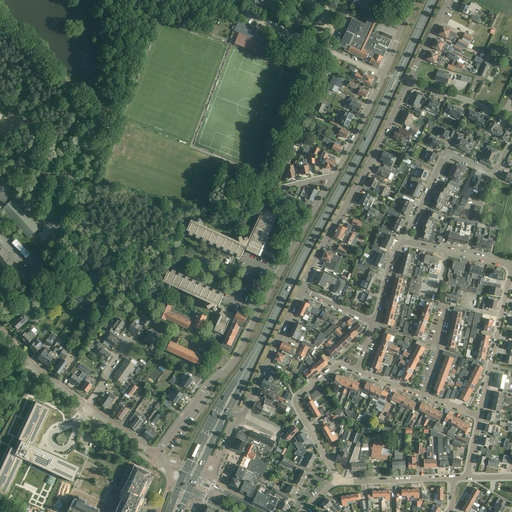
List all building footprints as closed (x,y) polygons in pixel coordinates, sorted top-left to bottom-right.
[(265,0),(250,0),(249,3),(261,9),(265,3),(264,2),(265,0)] [(371,0),(359,0),(359,1),(356,0),(354,0),(353,4),(358,7),(359,5),(366,8),(368,3),(370,4),(371,0)] [(482,7),(471,3),(470,6),(467,5),(466,6),(463,4),(459,11),(466,14),(468,10),(474,13),(476,9),(480,11),(482,7)] [(473,15),(471,19),(481,23),(482,20),(473,15)] [(366,25),(353,19),(340,46),(341,47),(341,48),(348,52),(363,59),(362,61),(365,62),(366,60),(370,62),(370,63),(379,67),(382,62),(382,61),(384,57),(383,57),(387,49),(386,49),(387,47),(388,48),(391,41),(374,33),(374,32),(373,33),(372,32),(376,23),(368,20),(366,25)] [(239,20),(234,31),(264,46),(269,35),(239,20)] [(454,37),(453,37),(455,38),(457,34),(451,31),(451,30),(442,26),(440,30),(454,37)] [(454,37),(440,30),(438,35),(447,39),(447,38),(452,40),(453,37),(454,37)] [(462,40),(469,44),(473,36),(465,33),(462,40)] [(452,47),(445,43),(436,39),(434,43),(449,50),(451,51),(452,47)] [(459,39),(457,43),(459,44),(464,46),(467,48),(468,48),(471,49),(472,48),(473,46),(469,44),(462,40),(459,39)] [(449,50),(434,43),(433,47),(441,51),(446,53),(448,54),(449,50)] [(431,51),(429,55),(445,63),(447,61),(442,59),(443,58),(439,56),(431,51)] [(456,55),(450,52),(448,57),(454,60),(454,59),(459,61),(460,58),(456,55)] [(443,67),(445,63),(429,55),(427,59),(435,63),(443,67)] [(489,66),(484,64),(480,75),(484,77),(489,66)] [(437,73),(435,80),(447,83),(449,76),(448,76),(449,73),(438,70),(438,73),(437,73)] [(363,75),(357,72),(354,79),(363,83),(364,82),(371,85),(373,81),(374,79),(374,78),(373,78),(374,77),(372,76),(371,77),(367,75),(366,76),(363,75)] [(330,84),(339,87),(343,79),(333,75),(330,84)] [(362,86),(351,81),(348,86),(355,90),(356,90),(359,91),(358,94),(359,95),(361,96),(361,95),(365,97),(366,96),(367,97),(368,94),(367,94),(368,92),(364,90),(364,88),(362,87),(362,86)] [(337,93),(339,87),(330,84),(328,89),(337,93)] [(422,96),(414,93),(412,97),(413,97),(411,100),(410,100),(408,103),(417,107),(422,96)] [(359,100),(351,96),(349,101),(351,103),(349,108),(358,112),(359,111),(359,112),(360,111),(361,109),(361,108),(360,108),(362,105),(357,103),(359,100)] [(431,99),(427,107),(431,109),(430,111),(436,114),(439,115),(441,110),(438,109),(440,104),(437,102),(438,101),(435,99),(434,101),(431,99)] [(320,102),(318,105),(324,108),(324,109),(327,110),(330,103),(327,102),(321,100),(320,102)] [(449,104),(445,112),(455,117),(455,118),(459,120),(463,111),(449,104)] [(477,113),(470,110),(467,118),(476,122),(475,124),(482,127),(485,121),(480,119),(481,116),(476,114),(477,113)] [(340,114),(339,115),(343,117),(351,121),(352,118),(354,119),(355,116),(354,115),(345,111),(344,114),(341,113),(340,114)] [(413,115),(405,112),(403,117),(402,119),(401,119),(399,123),(408,127),(413,115)] [(351,121),(343,117),(340,123),(348,127),(351,121)] [(495,136),(500,129),(497,127),(499,125),(492,121),(487,129),(487,130),(495,136)] [(341,128),(339,127),(336,133),(338,134),(346,138),(349,132),(341,128)] [(450,132),(441,128),(438,135),(447,139),(449,137),(452,138),(455,131),(451,130),(450,132)] [(411,134),(400,129),(397,133),(395,132),(392,138),(401,142),(403,137),(409,140),(411,134)] [(502,131),(500,129),(495,136),(504,142),(505,141),(510,134),(504,129),(502,131)] [(436,137),(431,134),(429,139),(432,140),(430,145),(439,149),(442,142),(435,139),(436,137)] [(456,147),(461,149),(465,140),(462,139),(464,136),(458,134),(455,141),(458,142),(456,147)] [(325,138),(323,141),(327,142),(326,143),(329,145),(328,147),(332,149),(340,153),(340,152),(341,152),(342,151),(341,150),(343,147),(340,146),(335,143),(336,143),(335,142),(325,138)] [(465,140),(461,149),(466,152),(468,147),(472,148),(475,141),(469,139),(466,138),(465,140)] [(304,148),(307,142),(300,139),(297,145),(304,148)] [(488,151),(486,154),(495,158),(498,153),(493,151),(494,148),(488,145),(485,150),(488,151)] [(426,152),(423,158),(426,159),(426,160),(433,163),(436,154),(433,153),(434,150),(428,147),(426,152)] [(323,152),(321,157),(324,158),(322,164),(324,165),(324,166),(330,169),(330,168),(332,169),(334,165),(335,165),(336,164),(335,163),(335,162),(326,158),(328,154),(323,152)] [(385,164),(388,166),(391,167),(394,162),(391,160),(393,156),(384,152),(381,159),(386,162),(385,164)] [(493,164),(495,158),(486,154),(485,158),(482,157),(480,162),(486,165),(487,162),(493,164)] [(298,167),(297,168),(298,170),(299,171),(301,170),(302,175),(309,173),(308,169),(309,169),(307,162),(303,163),(302,162),(300,162),(299,163),(299,164),(299,167),(298,167)] [(412,162),(411,165),(415,167),(414,169),(416,171),(415,175),(417,176),(425,180),(428,173),(421,170),(423,167),(412,162)] [(451,170),(460,174),(462,171),(465,172),(468,167),(461,164),(460,167),(454,164),(453,166),(452,165),(451,170)] [(286,170),(287,174),(286,175),(287,179),(288,178),(295,177),(294,173),(295,173),(294,168),(293,165),(289,166),(290,169),(287,170),(286,170)] [(380,166),(377,173),(388,178),(391,180),(394,173),(396,175),(398,170),(396,169),(391,167),(388,166),(387,169),(380,166)] [(449,174),(448,176),(454,179),(453,182),(455,183),(459,185),(462,179),(461,179),(462,176),(460,175),(460,174),(451,170),(449,174)] [(412,188),(420,192),(423,185),(417,183),(419,180),(412,177),(409,183),(413,185),(412,188)] [(466,193),(464,195),(469,198),(473,190),(474,187),(479,190),(483,183),(485,184),(487,180),(486,180),(486,178),(482,178),(481,177),(480,179),(477,177),(475,182),(472,181),(469,188),(468,189),(466,193)] [(381,183),(372,178),(368,185),(375,188),(379,190),(380,186),(381,183)] [(11,191),(2,181),(0,182),(0,200),(1,200),(4,203),(13,194),(11,191)] [(444,187),(443,187),(451,191),(450,191),(452,192),(452,191),(454,192),(456,187),(458,188),(459,185),(455,183),(453,182),(451,181),(449,184),(446,182),(444,187)] [(388,189),(382,187),(379,194),(388,199),(389,197),(385,195),(388,189)] [(442,187),(440,192),(447,195),(448,196),(450,191),(451,191),(443,187),(444,187),(442,187)] [(318,191),(311,188),(308,195),(307,194),(305,199),(306,202),(309,203),(311,200),(313,201),(318,191)] [(406,189),(404,195),(410,198),(411,195),(417,198),(420,192),(412,188),(411,191),(406,189)] [(445,200),(447,195),(440,192),(438,191),(436,196),(445,200)] [(374,199),(364,194),(360,203),(370,208),(374,199)] [(434,201),(435,202),(442,205),(443,205),(444,205),(445,206),(447,201),(445,200),(436,196),(434,201)] [(1,209),(28,238),(39,228),(12,199),(1,209)] [(409,201),(406,200),(403,206),(411,210),(414,204),(409,201)] [(435,202),(432,208),(438,211),(439,209),(441,211),(444,205),(443,205),(442,205),(435,202)] [(400,212),(402,212),(409,216),(411,210),(403,206),(400,204),(399,207),(402,208),(400,212)] [(369,210),(369,211),(375,214),(377,216),(379,211),(377,210),(371,207),(369,210)] [(230,253),(234,255),(235,253),(238,254),(237,256),(241,258),(242,256),(243,254),(243,255),(246,254),(245,250),(246,247),(247,248),(246,250),(261,257),(280,216),(264,208),(249,240),(248,238),(243,239),(242,237),(239,238),(240,242),(192,220),(187,231),(190,232),(189,234),(193,236),(194,234),(197,236),(196,237),(200,239),(201,237),(204,239),(203,241),(207,242),(208,240),(211,242),(210,244),(213,245),(214,244),(217,245),(217,247),(220,249),(221,247),(224,248),(223,250),(227,252),(228,250),(231,251),(230,253)] [(429,216),(437,220),(440,214),(432,210),(429,216)] [(365,222),(372,224),(372,225),(373,223),(372,223),(368,221),(369,217),(371,218),(371,217),(371,216),(370,215),(368,214),(365,222)] [(427,215),(425,220),(433,224),(434,224),(435,225),(437,220),(429,216),(427,215)] [(406,222),(398,218),(395,224),(403,227),(406,222)] [(431,229),(433,224),(425,220),(422,226),(424,226),(431,229)] [(338,225),(336,231),(354,239),(358,241),(361,243),(362,240),(358,238),(359,237),(355,235),(349,232),(352,226),(349,224),(347,229),(340,226),(339,225),(338,225)] [(400,233),(403,227),(395,224),(392,229),(400,233)] [(424,226),(422,231),(423,232),(432,236),(432,235),(434,235),(435,232),(434,230),(431,229),(424,226)] [(453,241),(455,233),(450,232),(451,229),(447,228),(443,236),(448,237),(448,240),(453,241)] [(354,239),(336,231),(333,236),(342,240),(345,241),(345,242),(352,245),(354,239)] [(471,233),(465,231),(463,244),(468,245),(468,242),(472,242),(473,235),(470,234),(471,233)] [(435,237),(432,235),(432,236),(423,232),(421,237),(424,238),(423,242),(432,244),(435,237)] [(476,247),(481,248),(483,239),(478,238),(479,234),(476,233),(473,243),(477,244),(476,247)] [(386,234),(383,240),(385,241),(392,244),(395,238),(388,235),(386,234)] [(488,240),(486,249),(491,250),(492,246),(493,241),(496,242),(497,238),(494,237),(494,238),(489,237),(488,240)] [(26,258),(30,254),(16,239),(11,243),(26,258)] [(392,244),(385,241),(382,247),(389,250),(392,244)] [(340,246),(337,251),(345,255),(348,249),(340,246)] [(0,250),(0,262),(24,288),(37,275),(32,270),(26,276),(7,256),(8,256),(1,249),(0,250)] [(377,252),(374,258),(384,262),(386,256),(380,254),(382,250),(379,249),(378,252),(377,252)] [(322,259),(322,260),(325,261),(323,265),(332,269),(338,256),(333,254),(326,251),(326,252),(325,251),(324,254),(322,259)] [(402,255),(401,258),(403,258),(413,261),(414,255),(415,253),(409,251),(408,254),(404,253),(404,256),(402,255)] [(234,255),(217,291),(216,293),(219,294),(238,254),(235,253),(234,255)] [(421,261),(421,263),(420,265),(418,275),(422,276),(424,266),(423,266),(424,262),(428,263),(427,267),(430,268),(431,264),(433,257),(426,255),(424,262),(421,262),(421,261)] [(433,257),(431,264),(438,265),(440,258),(433,257)] [(384,262),(374,258),(372,264),(381,268),(384,262)] [(456,279),(455,283),(464,285),(465,280),(460,279),(461,274),(462,271),(464,271),(466,264),(460,263),(457,274),(456,279)] [(53,270),(50,267),(48,269),(41,276),(44,278),(53,270)] [(483,268),(477,267),(475,279),(478,279),(479,275),(482,275),(483,268)] [(216,293),(217,291),(213,289),(213,291),(209,290),(210,288),(207,286),(206,288),(203,287),(204,285),(200,283),(199,285),(196,283),(197,281),(193,280),(192,282),(189,280),(190,278),(186,277),(185,279),(182,277),(183,275),(179,273),(179,275),(175,274),(176,272),(173,270),(172,272),(171,272),(168,271),(163,282),(212,304),(207,306),(209,309),(213,307),(215,311),(218,310),(216,306),(222,309),(219,314),(221,315),(214,330),(216,331),(215,332),(216,331),(223,334),(222,337),(229,323),(233,322),(221,347),(225,349),(227,346),(230,348),(232,347),(233,347),(242,326),(245,327),(250,317),(248,316),(238,311),(236,315),(225,310),(226,307),(226,308),(219,305),(220,303),(224,301),(223,298),(223,296),(224,294),(220,292),(219,294),(216,293)] [(370,271),(366,281),(372,284),(375,278),(376,278),(378,274),(370,271)] [(484,276),(484,278),(483,281),(496,283),(497,279),(502,280),(504,272),(495,271),(494,278),(484,276)] [(344,282),(320,272),(315,283),(324,287),(327,281),(336,285),(333,291),(338,294),(344,282)] [(343,274),(341,278),(349,281),(352,274),(348,272),(346,275),(343,274)] [(394,278),(394,280),(395,280),(394,284),(402,285),(405,286),(406,283),(402,282),(403,280),(395,278),(394,278)] [(362,287),(360,291),(369,295),(371,291),(370,290),(372,284),(366,281),(363,280),(361,286),(361,287),(362,287)] [(488,282),(487,286),(488,287),(492,287),(490,294),(499,296),(500,289),(495,288),(496,283),(488,282)] [(68,293),(61,287),(57,291),(64,298),(68,293)] [(400,291),(392,289),(391,295),(402,298),(402,294),(399,294),(400,291)] [(369,295),(360,291),(358,290),(358,291),(357,291),(357,295),(356,296),(356,295),(354,301),(360,304),(361,301),(368,304),(372,296),(369,295)] [(77,292),(74,297),(81,302),(84,297),(77,292)] [(162,297),(150,292),(148,296),(160,301),(162,297)] [(446,294),(445,301),(451,303),(453,295),(453,293),(451,293),(450,295),(446,294)] [(453,295),(451,303),(457,304),(458,298),(461,299),(462,295),(457,294),(456,296),(453,295)] [(95,301),(88,296),(85,300),(92,305),(95,301)] [(177,304),(166,300),(165,302),(158,316),(166,320),(166,319),(188,329),(189,328),(191,329),(192,326),(200,330),(207,316),(198,313),(195,311),(192,319),(174,311),(177,304)] [(300,307),(311,312),(318,316),(321,310),(313,306),(315,303),(313,302),(314,302),(309,300),(308,303),(303,301),(302,302),(301,304),(301,305),(300,307)] [(497,301),(491,300),(489,306),(484,304),(482,309),(489,310),(489,308),(496,309),(497,301)] [(397,303),(389,301),(388,307),(398,309),(399,306),(397,305),(397,303)] [(424,307),(432,310),(434,304),(424,301),(422,306),(424,307)] [(311,312),(300,307),(299,310),(298,310),(297,312),(298,313),(297,314),(304,317),(305,315),(309,316),(311,312)] [(387,312),(397,315),(398,309),(388,307),(387,312)] [(432,310),(424,307),(422,313),(430,315),(432,310)] [(465,320),(467,310),(458,308),(457,312),(454,311),(453,317),(461,319),(465,320)] [(31,319),(25,312),(22,315),(22,314),(12,323),(17,329),(27,320),(28,321),(31,319)] [(328,321),(331,315),(325,312),(322,318),(321,318),(319,321),(323,323),(324,321),(328,323),(328,321)] [(387,312),(385,318),(393,320),(395,320),(397,315),(387,312)] [(477,323),(482,324),(492,326),(493,320),(486,318),(485,321),(478,320),(478,318),(479,318),(479,316),(480,313),(476,312),(475,315),(473,322),(477,323)] [(430,315),(422,313),(420,318),(428,321),(430,315)] [(337,317),(331,315),(328,321),(334,324),(337,317)] [(111,331),(113,333),(115,330),(118,332),(123,326),(125,323),(119,318),(112,327),(109,325),(107,328),(111,331)] [(426,326),(428,321),(420,318),(419,318),(418,321),(419,321),(418,324),(426,326)] [(139,321),(137,319),(135,320),(129,328),(134,332),(134,333),(137,335),(142,327),(138,324),(139,323),(139,321)] [(348,333),(353,338),(358,334),(353,329),(351,326),(346,321),(344,322),(346,325),(349,328),(348,328),(351,331),(348,333)] [(295,323),(292,329),(304,335),(305,331),(301,329),(302,326),(307,328),(308,326),(306,325),(301,322),(300,325),(295,323)] [(359,324),(353,329),(358,334),(360,332),(361,333),(364,330),(363,329),(362,328),(359,324)] [(426,326),(418,324),(417,326),(414,326),(413,328),(424,332),(426,326)] [(482,324),(482,326),(484,327),(483,330),(491,332),(492,326),(482,324)] [(413,328),(411,327),(410,330),(415,332),(414,335),(421,338),(424,332),(413,328)] [(147,334),(143,339),(149,343),(154,337),(157,339),(161,334),(153,328),(151,328),(150,330),(149,329),(148,330),(146,332),(146,333),(147,334)] [(348,343),(353,338),(348,333),(346,335),(343,333),(338,328),(336,330),(338,332),(348,343)] [(36,335),(31,329),(27,334),(25,332),(20,337),(27,344),(32,339),(36,335)] [(304,335),(292,329),(289,336),(300,341),(300,340),(301,336),(303,337),(304,335)] [(382,338),(389,341),(391,336),(394,337),(394,334),(395,332),(386,329),(385,333),(384,333),(382,338)] [(451,329),(449,335),(457,336),(459,337),(460,337),(462,331),(460,331),(451,329)] [(106,340),(103,343),(108,347),(111,344),(115,347),(119,341),(115,338),(116,336),(113,333),(111,331),(109,334),(110,335),(106,341),(106,340)] [(338,332),(336,334),(342,340),(338,343),(343,348),(348,343),(338,332)] [(54,335),(51,333),(47,338),(44,343),(50,346),(52,342),(51,341),(54,335)] [(180,339),(178,338),(175,343),(171,341),(167,350),(200,365),(203,358),(202,357),(203,355),(204,355),(196,351),(195,352),(178,344),(180,339)] [(387,347),(389,341),(382,338),(380,344),(387,347)] [(42,344),(38,339),(34,342),(29,347),(35,352),(39,348),(42,344)] [(329,342),(328,342),(338,352),(343,348),(338,343),(336,345),(334,342),(333,343),(330,340),(329,342)] [(415,350),(422,354),(425,348),(427,344),(417,340),(417,341),(416,344),(418,345),(415,350)] [(458,345),(459,343),(456,342),(448,340),(447,346),(449,347),(448,350),(455,353),(456,348),(455,347),(455,345),(458,345)] [(292,345),(283,341),(280,349),(292,355),(294,350),(291,348),(292,345)] [(106,347),(99,342),(97,345),(99,346),(97,348),(101,351),(98,355),(107,361),(111,354),(104,350),(106,347)] [(329,347),(325,351),(330,357),(332,356),(333,357),(338,352),(328,342),(325,345),(328,347),(329,346),(329,347)] [(387,347),(380,344),(378,350),(385,352),(386,350),(389,351),(394,353),(396,350),(389,348),(387,347)] [(309,348),(303,345),(301,350),(300,349),(297,355),(304,358),(309,348)] [(38,358),(42,362),(48,354),(47,353),(50,349),(46,346),(44,350),(43,350),(38,358)] [(48,354),(42,362),(47,365),(53,357),(56,359),(58,355),(59,354),(61,351),(56,348),(53,352),(50,351),(48,354)] [(63,348),(59,354),(58,355),(64,359),(69,352),(63,348)] [(384,355),(385,352),(378,350),(376,355),(383,358),(386,359),(392,361),(393,358),(384,355)] [(414,353),(412,355),(419,359),(422,354),(415,350),(414,353)] [(410,361),(417,364),(419,359),(406,352),(405,351),(403,355),(408,358),(409,357),(411,358),(410,361)] [(476,360),(478,361),(480,362),(481,359),(485,360),(486,354),(475,351),(475,354),(478,355),(476,360)] [(278,352),(275,359),(282,363),(285,364),(289,356),(286,354),(285,356),(278,352)] [(444,362),(451,364),(453,358),(456,359),(456,357),(457,355),(449,352),(447,356),(446,356),(444,362)] [(322,358),(318,362),(323,368),(328,364),(327,363),(329,361),(324,354),(323,355),(321,356),(322,358)] [(381,364),(383,358),(376,355),(374,361),(381,364)] [(467,357),(466,360),(473,362),(472,362),(471,365),(474,367),(472,370),(473,371),(474,370),(481,374),(484,368),(476,365),(478,361),(476,360),(473,359),(471,358),(467,357)] [(124,363),(134,370),(135,368),(134,367),(136,364),(127,358),(124,363)] [(318,372),(323,368),(318,362),(315,364),(310,358),(308,360),(318,372)] [(68,363),(62,359),(58,364),(54,370),(59,374),(62,376),(66,370),(65,369),(68,363)] [(400,362),(414,370),(417,364),(410,361),(408,364),(406,362),(401,359),(400,362)] [(309,370),(314,376),(318,372),(308,360),(306,361),(311,368),(309,370)] [(381,364),(374,361),(371,367),(377,369),(376,371),(380,372),(381,370),(379,369),(381,364)] [(404,371),(411,375),(414,370),(400,362),(398,366),(403,368),(403,367),(406,368),(404,371)] [(444,362),(442,367),(459,373),(461,368),(457,367),(456,370),(453,369),(453,368),(450,367),(451,364),(444,362)] [(134,370),(124,363),(120,368),(129,374),(131,371),(133,372),(134,370)] [(91,370),(82,364),(81,365),(80,364),(77,368),(88,376),(91,370)] [(442,367),(440,373),(447,376),(448,373),(451,374),(451,373),(458,376),(459,373),(442,367)] [(120,368),(117,372),(127,380),(129,378),(127,377),(129,374),(120,368)] [(309,380),(314,376),(309,370),(304,374),(303,372),(301,373),(304,377),(305,375),(309,380)] [(474,370),(473,371),(471,376),(478,380),(481,374),(474,370)] [(411,375),(404,371),(401,377),(398,375),(396,379),(400,381),(400,380),(404,383),(406,380),(408,381),(411,375)] [(468,381),(475,385),(478,380),(471,376),(468,374),(468,375),(462,371),(461,373),(470,378),(468,381)] [(127,380),(117,372),(114,377),(122,383),(124,380),(126,381),(127,380)] [(274,377),(269,373),(265,379),(264,379),(261,385),(265,387),(264,389),(268,390),(269,387),(275,390),(278,391),(280,388),(271,384),(272,382),(271,382),(274,377)] [(440,373),(438,379),(454,385),(455,382),(451,381),(451,380),(449,379),(446,378),(447,376),(440,373)] [(73,374),(68,380),(70,381),(72,382),(77,386),(81,380),(74,374),(73,374)] [(499,374),(498,381),(505,382),(508,383),(509,380),(510,376),(507,376),(507,375),(499,374)] [(194,379),(187,375),(185,378),(181,383),(188,388),(194,379)] [(339,387),(340,384),(343,377),(337,375),(335,380),(333,380),(331,384),(339,387)] [(174,376),(170,381),(176,386),(179,383),(176,380),(177,379),(174,376)] [(84,384),(82,388),(84,390),(84,391),(85,392),(86,391),(87,392),(92,386),(93,387),(96,383),(87,377),(84,380),(85,381),(83,383),(84,384)] [(132,383),(126,392),(131,396),(137,387),(136,386),(139,381),(138,379),(138,378),(137,377),(136,378),(132,383)] [(346,386),(348,379),(343,377),(340,384),(346,386)] [(354,381),(348,379),(346,386),(345,389),(344,389),(343,393),(345,394),(348,387),(351,388),(354,381)] [(438,379),(436,384),(443,387),(444,384),(453,387),(454,385),(438,379)] [(460,382),(459,384),(472,391),(475,385),(468,381),(466,380),(464,383),(460,382)] [(351,388),(350,391),(355,393),(352,402),(355,403),(358,397),(359,394),(360,393),(362,387),(359,386),(360,383),(354,381),(351,388)] [(505,382),(498,381),(496,388),(504,389),(507,390),(508,386),(504,386),(505,382)] [(365,386),(363,385),(360,392),(367,395),(369,392),(373,385),(367,382),(365,386)] [(460,391),(469,396),(472,391),(459,384),(457,382),(455,385),(461,388),(460,391)] [(436,384),(433,390),(435,390),(434,394),(442,397),(444,391),(442,390),(443,387),(436,384)] [(378,388),(373,385),(369,392),(371,393),(370,396),(371,396),(369,400),(371,401),(378,388)] [(183,394),(175,388),(173,392),(170,397),(171,398),(177,403),(183,394)] [(380,398),(383,391),(378,388),(371,401),(371,402),(376,405),(380,398)] [(265,402),(270,404),(273,398),(277,400),(277,399),(282,402),(284,398),(279,396),(270,392),(269,392),(262,389),(261,391),(260,390),(259,394),(260,394),(262,396),(266,398),(264,401),(265,402)] [(319,396),(316,391),(311,395),(312,397),(314,400),(319,396)] [(389,393),(383,391),(380,398),(376,405),(383,408),(387,401),(385,400),(389,393)] [(467,402),(469,396),(460,391),(457,397),(467,402)] [(397,402),(401,395),(395,392),(390,402),(396,405),(397,402)] [(495,392),(494,398),(511,401),(511,398),(511,399),(510,399),(510,398),(506,397),(507,394),(504,394),(495,392)] [(116,396),(111,393),(109,396),(106,394),(100,403),(106,407),(110,402),(112,402),(116,396)] [(312,397),(311,395),(307,398),(309,402),(307,403),(311,411),(316,408),(312,400),(311,398),(312,397)] [(406,398),(401,395),(397,402),(400,404),(399,406),(401,407),(406,398)] [(408,408),(411,401),(406,398),(401,407),(399,411),(401,412),(404,406),(408,408)] [(511,401),(494,398),(493,403),(504,406),(505,403),(511,404),(511,401)] [(417,403),(411,401),(408,408),(413,410),(417,403)] [(10,447),(0,469),(0,493),(6,496),(25,455),(32,458),(30,463),(72,482),(75,476),(76,477),(78,474),(76,473),(79,467),(42,450),(37,448),(35,452),(31,450),(33,446),(50,409),(44,406),(45,404),(42,403),(41,405),(35,402),(16,444),(19,445),(16,450),(10,447)] [(270,404),(265,402),(264,405),(260,403),(260,404),(256,402),(253,409),(261,413),(261,412),(270,416),(274,407),(270,404)] [(279,402),(276,407),(282,410),(285,412),(286,412),(288,413),(289,412),(286,410),(288,407),(279,402)] [(127,406),(123,403),(122,405),(120,404),(116,409),(119,411),(116,415),(122,420),(129,410),(125,408),(127,406)] [(424,413),(427,406),(422,403),(418,410),(424,413)] [(426,422),(433,408),(427,406),(424,413),(426,414),(425,417),(423,421),(426,422)] [(318,411),(316,408),(311,411),(315,418),(323,414),(322,412),(325,411),(324,408),(318,411)] [(434,418),(438,411),(433,408),(426,422),(428,423),(430,419),(432,417),(434,418)] [(156,413),(157,411),(154,409),(147,418),(151,420),(156,413)] [(146,417),(137,411),(130,420),(133,422),(130,426),(136,430),(143,420),(146,417)] [(444,414),(438,411),(434,418),(440,421),(444,414)] [(501,413),(492,411),(492,413),(489,412),(487,420),(494,421),(495,417),(500,419),(501,413)] [(161,416),(156,413),(151,420),(156,424),(161,416)] [(445,420),(450,423),(454,416),(448,413),(445,420)] [(450,436),(459,419),(454,416),(450,423),(453,425),(450,430),(449,430),(447,435),(450,436)] [(461,429),(464,422),(459,419),(450,436),(453,438),(458,428),(461,429)] [(325,436),(331,433),(326,425),(324,421),(321,423),(323,427),(321,428),(325,436)] [(464,422),(461,429),(466,432),(465,434),(467,435),(470,429),(468,428),(470,425),(468,424),(468,423),(465,421),(465,422),(464,422)] [(152,427),(148,424),(145,428),(147,429),(143,435),(151,441),(156,435),(155,435),(157,432),(155,431),(156,429),(152,427)] [(486,424),(485,431),(491,433),(494,433),(493,436),(498,437),(499,433),(494,432),(495,426),(493,426),(493,425),(486,424)] [(282,433),(281,435),(284,438),(285,436),(289,440),(290,439),(298,430),(294,426),(288,431),(286,429),(290,426),(286,429),(282,433)] [(244,427),(234,447),(245,452),(244,456),(249,458),(252,459),(247,470),(261,476),(261,475),(262,475),(267,463),(260,459),(261,457),(263,453),(265,454),(267,451),(270,452),(275,442),(269,439),(267,438),(244,427)] [(351,433),(345,431),(342,439),(348,440),(351,433)] [(359,434),(354,432),(351,442),(356,443),(359,434)] [(297,442),(294,443),(298,450),(304,447),(302,443),(307,440),(303,433),(298,436),(295,438),(297,442)] [(331,433),(325,436),(330,443),(338,439),(335,435),(333,436),(331,433)] [(60,434),(59,435),(58,435),(57,436),(57,437),(56,439),(56,441),(57,441),(57,442),(58,443),(59,443),(60,444),(61,444),(62,444),(63,444),(64,443),(65,443),(66,442),(66,441),(66,439),(66,438),(66,437),(65,436),(64,435),(63,434),(62,434),(60,434)] [(467,439),(457,435),(455,438),(466,443),(467,439)] [(483,438),(482,445),(488,446),(489,443),(494,444),(495,438),(490,436),(489,439),(483,438)] [(463,443),(450,438),(450,444),(452,444),(461,448),(463,443)] [(384,442),(374,440),(371,457),(387,460),(388,454),(391,455),(391,449),(383,448),(384,442)] [(352,470),(359,470),(359,460),(358,460),(360,448),(359,447),(361,443),(357,442),(349,464),(352,464),(352,470)] [(348,448),(342,446),(340,452),(342,452),(341,456),(338,455),(336,461),(345,465),(349,454),(347,453),(348,451),(347,451),(348,448)] [(296,452),(295,452),(297,454),(303,456),(306,450),(304,447),(298,450),(296,452)] [(361,451),(359,460),(359,470),(366,470),(366,463),(365,460),(369,459),(369,451),(368,447),(362,448),(361,451)] [(479,456),(478,464),(484,465),(488,466),(489,458),(491,450),(487,449),(481,448),(487,449),(486,455),(486,457),(479,456)] [(309,455),(307,459),(313,462),(316,455),(307,451),(305,454),(309,455)] [(457,460),(456,453),(451,453),(451,464),(453,464),(453,467),(461,466),(460,459),(457,460)] [(302,456),(298,465),(303,467),(304,465),(310,468),(313,462),(307,459),(302,456)] [(441,456),(438,456),(438,462),(440,461),(441,467),(448,467),(448,461),(448,458),(444,458),(444,457),(441,457),(441,456)] [(296,463),(284,457),(281,463),(293,469),(296,463)] [(418,461),(418,457),(409,458),(409,468),(417,468),(416,461),(418,461)] [(488,466),(498,468),(499,460),(489,458),(488,466)] [(261,476),(244,468),(239,466),(236,465),(233,471),(236,473),(234,476),(235,476),(234,478),(233,478),(230,484),(238,488),(238,487),(240,488),(239,491),(251,496),(259,480),(261,476)] [(149,473),(135,466),(121,496),(123,497),(116,511),(96,511),(97,511),(98,510),(84,503),(85,501),(79,498),(78,501),(74,500),(70,508),(77,511),(137,511),(143,499),(141,498),(151,477),(148,475),(149,473)] [(299,476),(304,479),(308,472),(297,467),(296,469),(300,472),(299,476)] [(289,477),(281,473),(279,477),(287,481),(289,477)] [(261,475),(261,476),(259,480),(268,485),(270,479),(262,475),(261,475)] [(304,479),(299,476),(297,479),(292,477),(290,480),(301,485),(304,479)] [(273,480),(270,479),(268,485),(279,490),(281,487),(275,485),(274,485),(271,484),(273,480)] [(290,484),(284,481),(282,484),(288,488),(286,491),(293,495),(297,488),(290,484)] [(264,507),(271,491),(261,486),(253,502),(264,507)] [(271,491),(264,507),(273,511),(279,499),(274,497),(278,490),(273,487),(271,491)] [(482,492),(480,491),(474,488),(471,493),(477,496),(479,498),(482,492)] [(398,493),(397,493),(397,496),(402,495),(402,496),(407,496),(407,498),(411,498),(410,489),(402,490),(402,492),(398,493)] [(419,489),(410,489),(411,498),(411,500),(414,500),(414,501),(415,501),(415,507),(413,511),(416,511),(419,508),(421,505),(423,502),(422,499),(419,499),(419,498),(419,489)] [(274,497),(279,499),(281,496),(288,500),(289,496),(282,493),(282,492),(278,490),(274,497)] [(382,499),(382,497),(381,497),(381,490),(372,491),(372,494),(368,494),(368,497),(373,497),(377,497),(378,499),(382,499)] [(381,497),(382,497),(385,497),(385,500),(390,499),(390,490),(381,490),(381,497)] [(351,501),(350,501),(351,503),(355,502),(354,500),(361,499),(360,494),(358,494),(358,493),(349,495),(351,501)] [(477,496),(471,493),(468,498),(474,502),(477,496)] [(347,502),(350,501),(351,501),(349,495),(341,496),(343,506),(347,505),(347,502)] [(474,502),(468,498),(465,504),(471,507),(473,508),(475,505),(473,504),(474,502)] [(496,509),(500,511),(503,511),(506,507),(505,507),(507,504),(505,503),(506,502),(499,498),(496,503),(499,504),(496,509)] [(287,501),(284,499),(282,502),(283,502),(280,508),(285,511),(288,504),(286,503),(287,501)] [(328,499),(322,504),(326,509),(328,507),(330,510),(331,509),(334,511),(336,510),(337,511),(338,511),(342,510),(335,502),(332,504),(328,499)] [(433,511),(434,511),(438,511),(441,508),(440,508),(441,504),(437,503),(436,506),(433,511)]
